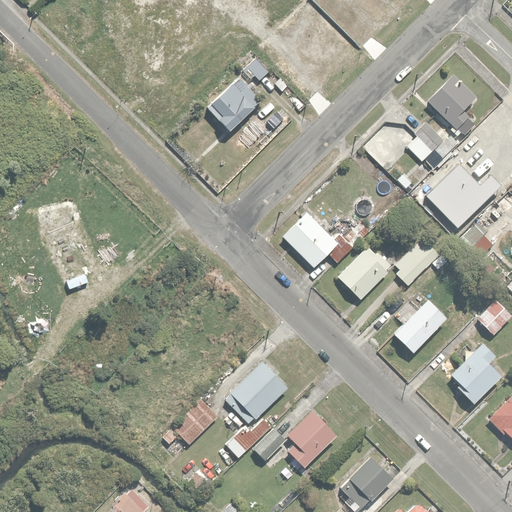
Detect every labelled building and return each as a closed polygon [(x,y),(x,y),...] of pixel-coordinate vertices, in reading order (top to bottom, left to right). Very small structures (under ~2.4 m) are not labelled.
[(242,71),(251,81),(256,77),(259,81),(270,72),(257,58),(242,71)] [(463,109),(460,106),(473,93),(450,71),(424,97),(461,133),(471,123),(460,112),(463,109)] [(254,93),(237,78),(211,106),(222,116),(218,120),(231,132),(239,124),(246,131),(268,107),(261,101),(257,105),(250,98),(254,93)] [(444,140),(422,119),(411,130),(433,151),(444,140)] [(511,152),(511,139),(493,124),(466,157),(491,178),(511,152)] [(109,164),(92,150),(73,174),(90,188),(109,164)] [(302,208),(279,233),(311,263),(323,250),(336,262),(368,227),(359,219),(344,236),(336,229),(331,235),(302,208)] [(484,228),(472,218),(465,226),(471,231),(459,245),(475,258),(490,240),(481,232),(484,228)] [(407,282),(435,250),(418,236),(394,264),(397,266),(393,270),(407,282)] [(378,256),(362,242),(335,273),(360,295),(395,255),(386,247),(378,256)] [(511,273),(487,253),(478,264),(504,284),(511,273)] [(444,315),(423,296),(390,331),(411,351),(444,315)] [(474,315),(491,332),(509,312),(492,296),(474,315)] [(237,323),(212,299),(176,338),(185,346),(181,351),(193,362),(202,352),(206,355),(237,323)] [(493,352),(477,338),(447,370),(459,381),(455,386),(471,401),(498,371),(486,360),(493,352)] [(247,421),(257,412),(284,386),(258,358),(221,394),(247,421)] [(177,381),(193,394),(198,388),(200,391),(210,379),(191,363),(177,381)] [(511,388),(486,416),(499,429),(502,426),(511,435),(511,388)] [(160,434),(167,441),(177,431),(188,442),(215,414),(198,397),(160,434)] [(335,432),(312,407),(284,432),(292,440),(285,447),(300,464),(335,432)] [(257,412),(247,421),(224,443),(237,456),(249,444),(269,424),(257,412)] [(269,424),(249,444),(262,458),(283,437),(269,424)] [(373,446),(368,450),(345,473),(348,475),(337,485),(349,497),(344,502),(353,511),(396,470),(373,446)] [(144,511),(150,506),(124,483),(98,511),(144,511)] [(426,511),(416,502),(411,501),(402,510),(398,505),(390,511),(426,511)]
